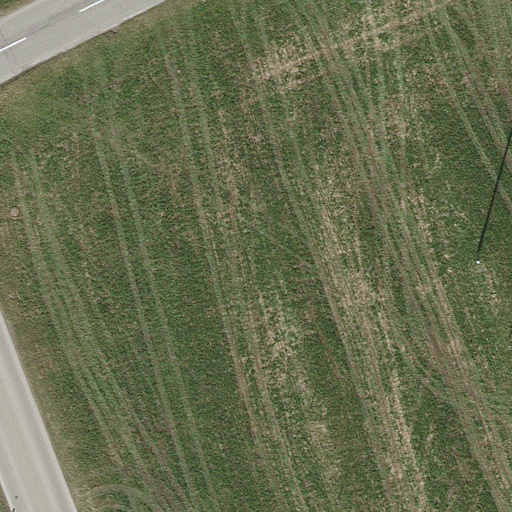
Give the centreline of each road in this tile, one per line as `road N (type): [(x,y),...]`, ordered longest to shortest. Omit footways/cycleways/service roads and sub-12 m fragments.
road 1 (tertiary): [(0,368),(53,511)]
road 2 (tertiary): [(0,61),(123,0)]
